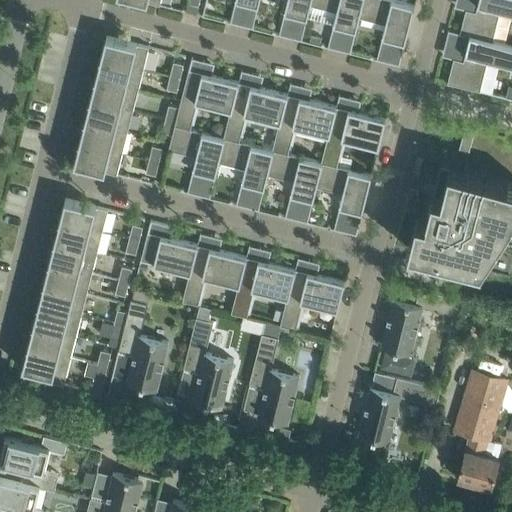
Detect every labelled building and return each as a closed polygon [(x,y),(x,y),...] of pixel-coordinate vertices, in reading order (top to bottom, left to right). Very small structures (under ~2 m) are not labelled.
[(310,3),(310,0),(286,0),(284,11),(307,17),(310,4),(310,3)] [(362,0),(310,0),(310,3),(310,4),(336,10),(333,23),(356,29),(359,16),(362,0)] [(405,42),(414,4),(397,0),(362,0),(359,16),(385,23),(382,36),(405,42)] [(511,0),(478,0),(476,11),(466,8),(460,33),(469,35),(470,35),(493,40),(500,10),(511,12),(511,0)] [(143,68),(149,46),(106,35),(101,57),(143,68)] [(511,44),(493,40),(470,35),(469,35),(463,59),(454,57),(448,82),(480,90),(488,59),(511,64),(511,44)] [(138,89),(143,68),(101,57),(95,78),(138,89)] [(173,61),(170,74),(180,77),(184,63),(173,61)] [(177,91),(180,77),(170,74),(166,88),(177,91)] [(236,91),(239,81),(211,74),(208,84),(186,78),(175,124),(189,128),(197,100),(230,109),(231,109),(236,91)] [(133,110),(138,89),(95,78),(90,99),(133,110)] [(285,103),(288,93),(260,86),(257,96),(236,91),(231,109),(230,109),(223,136),(224,137),(239,140),(246,113),(279,122),(280,122),(285,103)] [(127,130),(133,110),(90,99),(85,120),(127,130)] [(333,115),(334,115),(337,106),(309,99),(306,108),(285,103),(280,122),(279,122),(272,149),(273,149),(288,153),(295,126),(328,134),(329,134),(333,115)] [(169,104),(165,118),(176,120),(179,107),(169,104)] [(378,147),(386,118),(358,111),(355,121),(334,115),(333,115),(329,134),(328,134),(321,161),(322,161),(337,165),(343,138),(378,147)] [(172,134),(176,120),(165,118),(162,131),(172,134)] [(122,151),(127,130),(85,120),(79,141),(122,151)] [(218,161),(224,137),(223,136),(189,128),(175,124),(169,149),(196,156),(192,168),(216,174),(219,161),(218,161)] [(416,218),(408,249),(420,253),(456,262),(461,263),(469,265),(471,266),(480,268),(509,276),(511,264),(511,137),(473,128),(462,171),(454,169),(449,168),(443,189),(441,197),(432,195),(426,217),(426,220),(416,218)] [(267,173),(273,149),(272,149),(239,140),(224,137),(218,161),(219,161),(245,167),(241,181),(264,186),(268,173),(267,173)] [(116,173),(122,151),(79,141),(74,162),(116,173)] [(152,145),(149,158),(159,161),(163,147),(152,145)] [(321,161),(288,153),(273,149),(267,173),(268,173),(294,180),(290,193),(313,199),(317,185),(316,185),(322,161),(321,161)] [(156,175),(159,161),(149,158),(145,172),(156,175)] [(371,174),(337,165),(322,161),(316,185),(317,185),(343,192),(339,205),(362,211),(371,174)] [(102,230),(108,208),(65,197),(60,219),(102,230)] [(97,251),(102,230),(60,219),(54,240),(97,251)] [(139,239),(143,226),(132,223),(129,237),(139,239)] [(195,253),(198,243),(170,236),(168,246),(145,241),(141,259),(189,271),(190,272),(195,253)] [(136,253),(139,239),(129,237),(125,250),(136,253)] [(92,272),(97,251),(54,240),(49,261),(92,272)] [(244,266),(247,256),(219,249),(216,259),(195,253),(190,272),(189,271),(182,299),(198,303),(205,275),(238,284),(239,284),(244,266)] [(86,293),(92,272),(49,261),(44,282),(86,293)] [(292,278),(293,278),(296,268),(268,261),(265,271),(244,266),(239,284),(238,284),(231,312),(247,316),(254,288),(287,296),(288,297),(292,278)] [(122,265),(118,279),(129,281),(132,268),(122,265)] [(337,309),(344,280),(317,273),(314,283),(293,278),(292,278),(288,297),(287,296),(280,324),(295,328),(302,300),(337,309)] [(125,295),(129,281),(118,279),(115,292),(125,295)] [(81,314),(86,293),(44,282),(38,303),(81,314)] [(458,315),(463,298),(419,287),(415,303),(393,297),(381,345),(411,352),(422,306),(458,315)] [(140,333),(148,302),(150,292),(133,288),(131,298),(127,311),(124,325),(121,339),(118,348),(134,352),(127,381),(157,388),(168,340),(140,333)] [(76,335),(81,314),(38,303),(33,324),(76,335)] [(213,321),(208,319),(211,308),(199,305),(183,368),(198,372),(192,399),(222,406),(234,359),(205,352),(213,321)] [(124,325),(127,311),(117,308),(114,322),(124,325)] [(271,367),(279,337),(281,325),(264,320),(249,382),(265,386),(258,415),(287,422),(299,374),(271,367)] [(121,339),(124,325),(114,322),(110,336),(121,339)] [(70,356),(76,335),(33,324),(28,345),(70,356)] [(65,377),(70,356),(28,345),(22,367),(65,377)] [(101,349),(97,362),(108,365),(111,351),(101,349)] [(403,356),(385,351),(381,367),(399,372),(403,356)] [(104,379),(108,365),(97,362),(94,376),(104,379)] [(490,438),(507,377),(473,368),(456,429),(472,433),(467,448),(458,478),(491,487),(499,457),(482,452),(486,437),(490,438)] [(397,376),(393,391),(371,386),(359,433),(388,441),(400,395),(436,404),(440,387),(397,376)] [(292,431),(281,429),(278,439),(289,442),(292,431)] [(0,459),(26,466),(23,480),(40,485),(54,489),(58,473),(44,469),(50,447),(64,450),(67,441),(47,435),(44,445),(32,442),(33,439),(24,436),(23,440),(5,436),(0,455),(0,459)] [(134,511),(143,479),(113,472),(106,500),(90,496),(86,511),(134,511)] [(35,506),(40,485),(23,480),(0,473),(0,499),(17,503),(14,511),(48,511),(49,510),(35,506)] [(201,511),(203,506),(173,499),(169,511),(201,511)]
